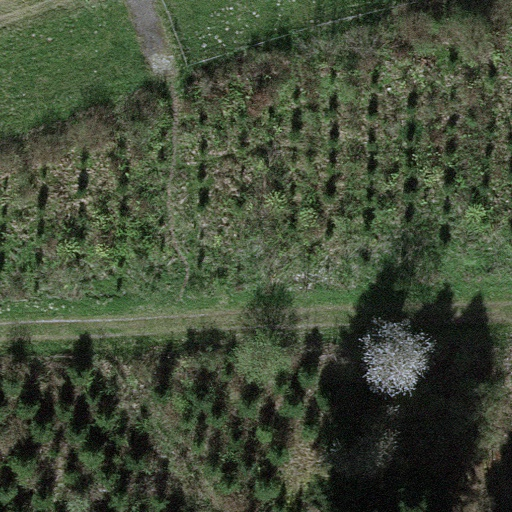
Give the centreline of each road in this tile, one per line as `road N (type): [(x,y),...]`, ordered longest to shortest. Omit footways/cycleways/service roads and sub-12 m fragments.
road 1 (track): [(511,311),(158,322)]
road 2 (track): [(158,322),(0,327)]
